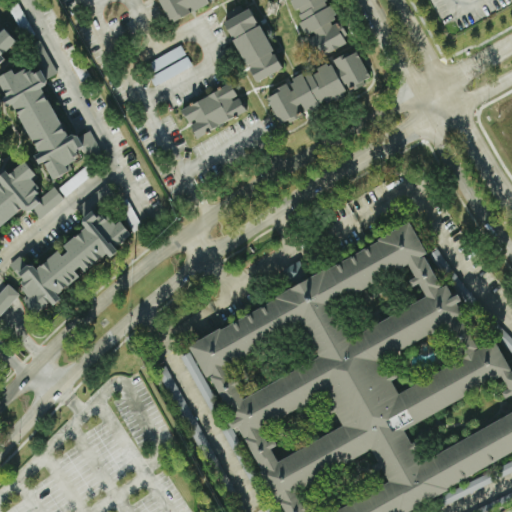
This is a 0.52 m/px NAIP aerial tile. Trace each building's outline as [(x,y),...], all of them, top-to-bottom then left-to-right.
[(161,0),(171,23),(191,14),(190,10),(214,0),(161,0)] [(321,54),(349,45),(341,20),(337,21),(332,5),(329,6),(327,0),(292,0),(304,34),(314,31),(321,54)] [(283,69),(253,7),(242,12),(240,6),(226,13),(230,20),(226,21),(256,82),(283,69)] [(0,63),(6,60),(4,54),(18,41),(6,28),(0,31),(0,63)] [(347,96),(351,90),(354,89),(369,78),(358,50),(333,59),(328,62),(311,74),(305,77),(303,74),(290,79),(287,84),(283,86),(268,97),(279,126),(292,121),(302,113),(307,111),(317,108),(318,107),(347,96)] [(191,66),(186,57),(148,78),(154,87),(191,66)] [(0,76),(0,79),(42,162),(44,161),(54,179),(69,171),(67,166),(81,158),(98,149),(89,130),(70,139),(43,86),(49,83),(42,69),(32,74),(28,67),(16,74),(14,69),(0,76)] [(181,107),(189,124),(191,124),(196,135),(246,113),(239,97),(238,97),(232,84),(181,107)] [(0,227),(20,212),(30,210),(36,218),(40,217),(63,200),(54,187),(40,197),(37,184),(33,178),(37,175),(26,161),(12,171),(3,174),(0,176),(0,181),(2,185),(0,186),(0,227)] [(36,315),(51,303),(58,306),(64,291),(80,277),(76,266),(88,271),(107,255),(113,257),(121,250),(129,231),(120,221),(115,224),(111,219),(96,213),(97,213),(103,199),(99,189),(76,209),(81,215),(86,228),(65,245),(70,257),(58,252),(38,268),(24,262),(19,256),(9,265),(19,278),(25,294),(26,295),(22,299),(36,315)] [(285,511),(405,511),(511,456),(511,369),(497,340),(481,349),(457,304),(460,302),(450,284),(444,287),(412,226),(189,343),(207,378),(210,376),(238,431),(242,429),(285,511)] [(285,285),(306,275),(299,261),(279,271),(285,285)] [(0,316),(20,295),(8,284),(0,292),(0,316)]
